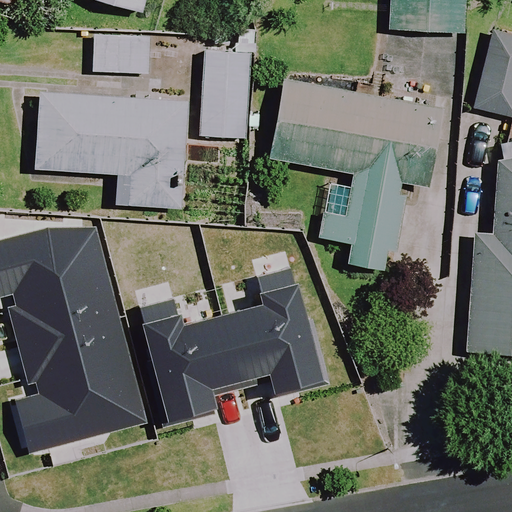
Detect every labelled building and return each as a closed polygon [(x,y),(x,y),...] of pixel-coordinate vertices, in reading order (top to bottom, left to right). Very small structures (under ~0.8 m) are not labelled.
[(22,0),(0,0),(0,4),(20,10),(22,0)] [(143,0),(81,0),(81,1),(139,16),(143,0)] [(470,0),(389,0),(387,34),(468,40),(470,0)] [(511,112),(511,35),(485,30),(470,114),(510,121),(511,112)] [(251,38),(211,35),(210,59),(199,59),(194,139),(244,142),(251,38)] [(145,41),(89,38),(87,74),(142,78),(145,41)] [(342,266),(385,274),(388,256),(400,186),(421,189),(434,113),(277,86),(265,162),(326,173),(346,176),(345,184),(325,181),(315,240),(346,246),(342,266)] [(181,106),(33,98),(29,173),(114,178),(112,208),(175,211),(181,106)] [(511,153),(487,152),(482,233),(472,232),(464,354),(511,357),(511,153)] [(315,267),(301,235),(239,230),(235,289),(313,295),(315,267)] [(71,370),(86,428),(204,397),(222,465),(256,456),(238,388),(253,385),(250,374),(287,364),(276,321),(262,324),(217,336),(197,258),(160,267),(119,278),(138,352),(71,370)]
